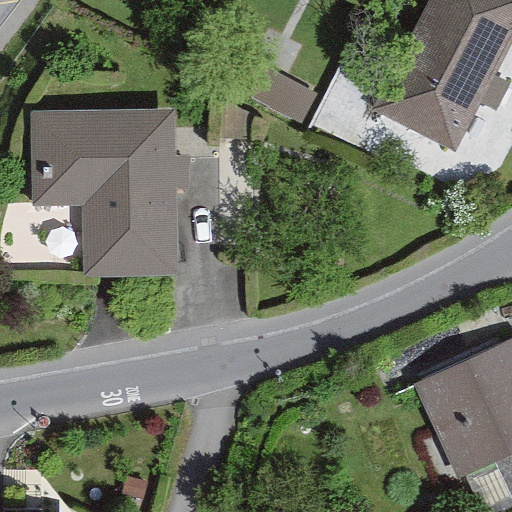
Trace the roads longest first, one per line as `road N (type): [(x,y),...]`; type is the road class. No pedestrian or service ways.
road 1 (residential): [(227,364),(355,323),(511,244)]
road 2 (residential): [(0,403),(227,364)]
road 3 (residential): [(227,364),(187,511)]
